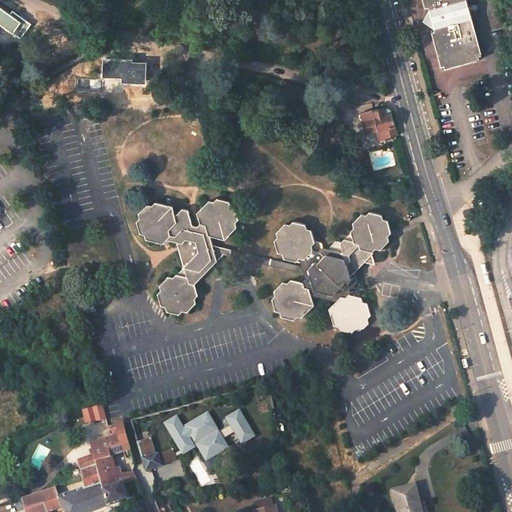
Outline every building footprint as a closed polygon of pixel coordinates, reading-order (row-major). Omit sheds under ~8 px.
[(435,33),(444,67),(447,67),(448,70),(482,61),(482,58),(485,57),(469,0),(425,0),(428,9),(431,8),(432,11),(424,22),(430,25),(437,29),(438,33),(435,33)] [(393,111),(387,107),(363,113),(368,133),(380,130),(383,139),(386,138),(387,138),(399,135),(393,111)] [(199,295),(195,284),(225,254),(233,256),(234,250),(213,244),(210,236),(225,240),(238,227),(236,222),(240,219),(236,207),(231,206),(230,201),(218,198),(215,202),(209,201),(198,213),(201,223),(199,227),(193,225),(189,210),(183,208),(176,216),(173,205),(157,201),(152,206),(148,204),(140,213),(141,218),(137,221),(141,233),(146,234),(147,239),(163,244),(167,239),(177,242),(179,247),(185,267),(174,278),(169,277),(161,285),(163,290),(159,294),(162,305),(167,306),(169,311),(180,314),(183,310),(189,311),(196,303),(195,298),(199,295)] [(312,296),(336,302),(336,303),(329,309),(334,325),(339,326),(340,331),(352,334),(355,331),(361,332),(369,323),(367,318),(371,314),(368,303),(362,302),(360,296),(350,294),(349,290),(357,282),(354,273),(359,269),(366,261),(367,262),(366,263),(376,265),(373,256),(371,257),(371,256),(379,248),(383,249),(390,241),(388,235),(392,231),(388,220),(383,219),(382,214),(372,212),(368,215),(362,214),(354,223),(356,229),(343,242),(337,241),(329,249),(323,247),(321,241),(315,240),(312,230),(307,229),(305,224),(294,221),(290,225),(285,224),(277,232),(279,237),(275,241),(278,252),(284,253),(284,258),(296,261),(299,257),(302,266),(304,273),(306,279),(303,282),(291,279),(288,284),(282,282),(275,290),(277,295),(273,299),(276,311),(281,312),(282,317),(293,320),(297,316),(303,318),(314,305),(312,296)] [(302,266),(234,250),(233,256),(304,273),(302,266)] [(102,406),(83,411),(86,424),(105,419),(102,406)] [(165,423),(181,450),(192,443),(189,437),(192,436),(197,444),(206,460),(219,452),(217,449),(226,444),(223,439),(235,432),(237,435),(252,431),(239,411),(227,418),(231,425),(230,425),(219,432),(207,413),(186,426),(186,427),(184,429),(176,417),(165,423)] [(116,473),(100,476),(96,462),(107,459),(105,454),(130,445),(123,422),(116,424),(120,436),(91,444),(95,456),(79,461),(84,478),(85,478),(87,485),(88,488),(103,484),(105,489),(123,483),(134,480),(137,479),(134,473),(133,473),(122,475),(120,472),(116,473)] [(254,435),(252,431),(237,435),(242,443),(254,435)] [(172,452),(157,456),(160,465),(175,460),(174,458),(197,444),(192,436),(189,437),(192,443),(181,450),(173,454),(172,452)] [(151,439),(137,443),(146,471),(151,469),(160,467),(160,465),(157,456),(157,455),(156,455),(151,439)] [(112,458),(132,450),(130,445),(105,454),(107,459),(96,462),(100,476),(116,473),(112,458)] [(79,489),(75,490),(77,492),(60,497),(56,488),(23,500),(25,509),(25,511),(92,511),(107,506),(107,505),(127,499),(123,483),(105,489),(103,484),(88,488),(87,485),(80,487),(82,490),(79,491),(79,489)] [(422,511),(415,485),(394,491),(399,511),(422,511)]
